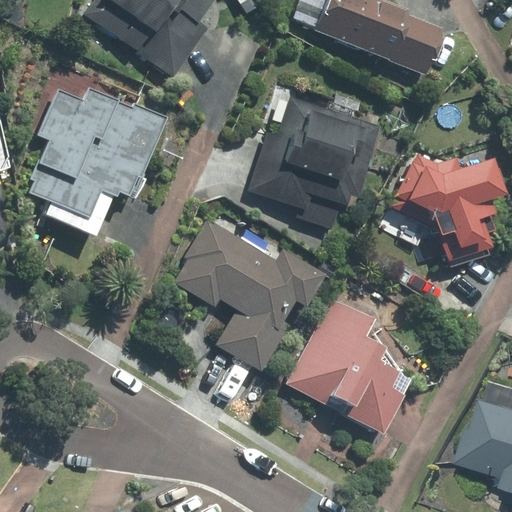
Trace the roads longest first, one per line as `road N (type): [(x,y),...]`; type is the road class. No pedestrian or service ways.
road 1 (residential): [(202,454),(114,455),(56,444),(0,413)]
road 2 (residential): [(0,348),(31,339),(53,347),(130,400)]
